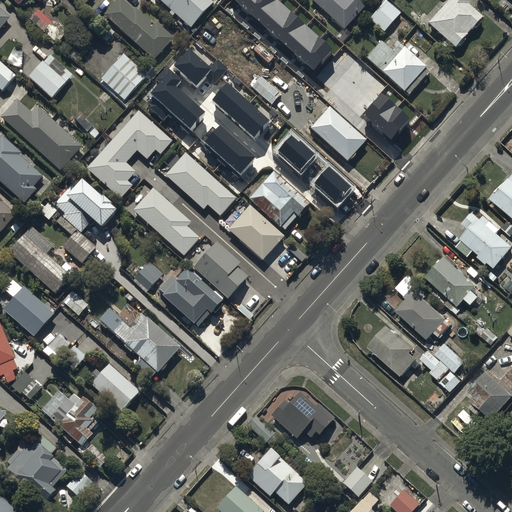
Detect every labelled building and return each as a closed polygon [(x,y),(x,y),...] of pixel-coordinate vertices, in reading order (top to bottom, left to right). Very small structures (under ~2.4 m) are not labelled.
[(7,0),(17,8),(23,0),(7,0)] [(202,0),(156,0),(195,33),(215,11),(202,0)] [(231,0),(314,72),(331,53),(271,0),(231,0)] [(312,0),(308,5),(342,36),(363,13),(348,0),(345,0),(343,3),(339,0),(312,0)] [(461,0),(454,0),(427,30),(453,54),(482,23),(468,11),(470,8),(461,0)] [(103,20),(155,65),(174,42),(157,27),(155,30),(135,12),(134,14),(119,1),(103,20)] [(426,13),(413,1),(403,12),(416,24),(426,13)] [(0,27),(10,17),(0,7),(0,27)] [(367,26),(382,39),(399,20),(385,7),(367,26)] [(43,35),(50,27),(36,15),(29,23),(43,35)] [(114,36),(107,29),(99,38),(106,45),(114,36)] [(405,101),(427,77),(395,47),(387,55),(379,48),(364,65),(405,101)] [(23,52),(14,50),(6,66),(20,72),(23,52)] [(210,69),(188,50),(173,67),(195,86),(210,69)] [(26,82),(50,102),(71,79),(47,58),(26,82)] [(229,70),(217,58),(211,66),(217,71),(208,80),(214,86),(229,70)] [(100,85),(125,106),(147,81),(123,60),(100,85)] [(14,79),(0,66),(0,94),(0,95),(14,79)] [(284,72),(278,79),(293,93),(300,86),(284,72)] [(180,82),(170,73),(150,95),(189,130),(204,113),(175,88),(180,82)] [(252,88),(270,105),(280,95),(261,78),(252,88)] [(269,121),(227,84),(211,101),(254,139),(269,121)] [(381,99),(365,117),(392,142),(408,124),(381,99)] [(0,122),(0,126),(57,178),(80,152),(34,111),(29,116),(17,105),(0,122)] [(312,128),(347,160),(365,139),(330,107),(312,128)] [(156,149),(160,153),(172,140),(139,110),(87,168),(121,198),(133,185),(128,180),(136,171),(126,162),(137,149),(147,158),(156,149)] [(73,125),(87,137),(95,129),(80,116),(73,125)] [(254,158),(218,128),(204,144),(240,175),(254,158)] [(293,133),(278,149),(301,170),(315,154),(293,133)] [(0,183),(23,204),(37,189),(34,187),(45,176),(1,136),(0,137),(0,183)] [(208,204),(220,215),(236,197),(186,152),(165,175),(204,209),(208,204)] [(329,167),(315,183),(337,203),(352,188),(329,167)] [(310,203),(274,170),(249,197),(280,226),(293,212),(298,216),(310,203)] [(511,180),(504,189),(503,189),(490,203),(511,221),(511,180)] [(53,210),(64,220),(62,222),(80,239),(93,225),(101,233),(116,217),(110,212),(111,210),(103,202),(101,204),(82,186),(72,197),(68,194),(53,210)] [(183,255),(200,237),(187,226),(192,221),(153,187),(133,210),(183,255)] [(0,233),(17,215),(0,198),(0,233)] [(229,229),(263,259),(284,235),(250,205),(229,229)] [(56,214),(47,206),(39,215),(48,223),(56,214)] [(452,233),(446,241),(469,261),(474,255),(479,260),(478,261),(487,269),(488,268),(495,273),(502,265),(506,268),(511,261),(511,258),(509,256),(511,253),(511,249),(490,231),(493,227),(484,219),(481,223),(469,213),(461,222),(466,227),(463,229),(469,234),(463,242),(452,233)] [(62,253),(81,270),(95,255),(76,238),(62,253)] [(8,258),(54,300),(70,282),(24,240),(8,258)] [(194,267),(228,298),(247,277),(236,267),(240,263),(216,241),(194,267)] [(290,250),(302,261),(307,256),(295,245),(290,250)] [(417,245),(403,260),(408,265),(422,250),(417,245)] [(431,277),(426,282),(457,310),(464,302),(472,309),(479,301),(472,295),(477,290),(456,270),(457,268),(448,259),(438,271),(436,269),(430,276),(431,277)] [(189,275),(170,296),(145,273),(133,286),(148,299),(154,292),(164,302),(200,335),(225,308),(189,275)] [(395,288),(403,296),(414,285),(417,282),(408,274),(395,288)] [(5,309),(34,335),(53,314),(25,288),(23,290),(14,282),(6,291),(15,299),(5,309)] [(406,299),(395,310),(426,339),(433,331),(438,336),(449,324),(445,320),(446,319),(423,298),(426,296),(414,285),(403,296),(406,299)] [(63,307),(78,321),(87,311),(71,297),(63,307)] [(99,324),(158,378),(181,353),(143,318),(130,332),(109,313),(99,324)] [(0,374),(2,374),(4,377),(12,374),(10,370),(16,368),(0,329),(0,374)] [(387,330),(369,351),(401,380),(409,371),(413,374),(420,367),(411,358),(414,354),(387,330)] [(489,331),(482,339),(492,348),(499,340),(489,331)] [(59,338),(46,352),(71,375),(84,361),(59,338)] [(446,347),(435,358),(455,377),(466,365),(446,347)] [(429,353),(421,362),(433,374),(431,376),(438,384),(446,375),(447,376),(450,373),(429,353)] [(91,388),(122,416),(140,396),(109,368),(91,388)] [(474,401),(467,410),(478,419),(481,415),(491,424),(511,400),(511,395),(511,393),(511,372),(501,385),(489,375),(470,397),(474,401)] [(11,389),(27,404),(41,389),(25,374),(11,389)] [(452,375),(442,386),(452,395),(462,384),(452,375)] [(57,394),(39,413),(81,452),(93,439),(87,434),(93,427),(89,423),(98,414),(82,400),(79,404),(72,399),(68,404),(57,394)] [(285,404),(271,419),(296,443),(304,435),(310,441),(314,437),(319,442),(336,424),(318,407),(315,411),(300,396),(289,408),(285,404)] [(280,441),(256,420),(248,428),(273,450),(280,441)] [(68,474),(34,443),(20,459),(15,454),(3,466),(9,471),(6,475),(42,508),(55,494),(52,491),(68,474)] [(85,458),(99,471),(106,464),(92,450),(85,458)] [(270,501),(274,497),(288,510),(307,488),(284,467),(286,465),(273,453),(247,481),(270,501)] [(357,471),(343,485),(357,500),(372,485),(357,471)] [(80,476),(66,492),(78,503),(92,487),(80,476)] [(258,511),(236,491),(216,511),(258,511)] [(413,511),(419,507),(404,493),(389,508),(393,511),(413,511)] [(369,497),(355,511),(371,511),(377,505),(369,497)] [(0,511),(9,511),(0,503),(0,511)]
